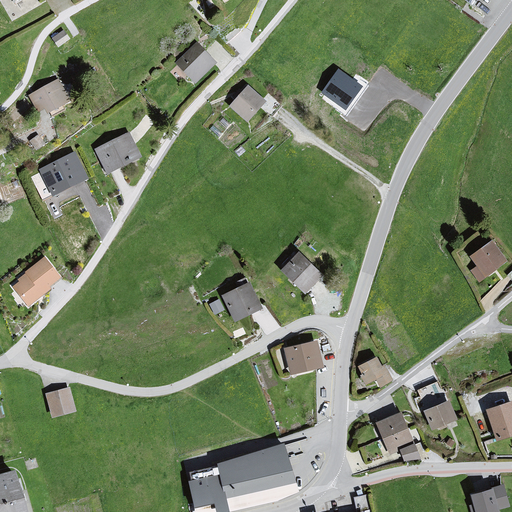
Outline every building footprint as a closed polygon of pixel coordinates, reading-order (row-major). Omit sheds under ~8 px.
[(57,38),(70,32),(67,26),(54,31),(57,38)] [(195,46),(176,63),(196,85),(215,68),(195,46)] [(346,110),(363,86),(338,68),(321,93),(346,110)] [(56,80),(25,96),(36,113),(44,109),(46,114),(69,101),(56,80)] [(265,101),(247,85),(227,107),(246,123),(265,101)] [(128,133),(93,150),(105,175),(141,158),(128,133)] [(74,154),(37,169),(52,196),(89,178),(74,154)] [(492,240),(468,257),(475,266),(468,272),(477,282),(507,261),(492,240)] [(298,252),(279,270),(305,294),(321,275),(298,252)] [(59,278),(43,258),(14,280),(18,283),(10,288),(27,307),(50,290),(47,286),(59,278)] [(248,281),(221,295),(234,321),(261,308),(248,281)] [(217,298),(207,305),(212,315),(223,310),(217,298)] [(322,366),(316,340),(282,347),(290,375),(322,366)] [(373,358),(357,367),(361,375),(358,378),(362,386),(376,378),(380,385),(390,380),(384,367),(379,370),(373,358)] [(435,383),(418,391),(425,409),(443,402),(435,383)] [(482,399),(510,394),(508,385),(481,391),(482,399)] [(68,387),(44,394),(50,418),(75,413),(68,387)] [(425,409),(421,411),(430,432),(455,420),(448,400),(443,402),(425,409)] [(511,402),(511,401),(485,411),(494,442),(511,435),(511,402)] [(398,413),(374,423),(388,455),(398,452),(403,462),(419,460),(412,444),(398,413)] [(299,492),(285,445),(217,465),(220,477),(188,482),(194,511),(233,511),(277,502),(299,492)] [(24,511),(13,470),(0,473),(0,511),(24,511)] [(498,511),(498,510),(508,507),(502,485),(468,495),(473,511),(498,511)]
